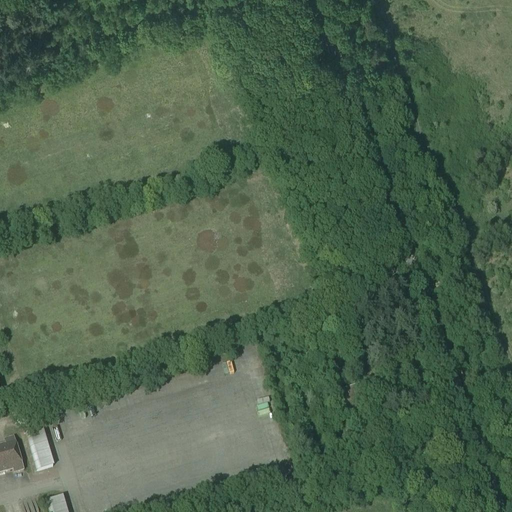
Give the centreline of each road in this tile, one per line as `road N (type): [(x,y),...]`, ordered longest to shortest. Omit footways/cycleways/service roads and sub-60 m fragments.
road 1 (track): [(292,499),(392,470),(399,457),(233,0)]
road 2 (secondary): [(499,511),(317,0)]
road 3 (track): [(511,363),(422,138),(378,0)]
